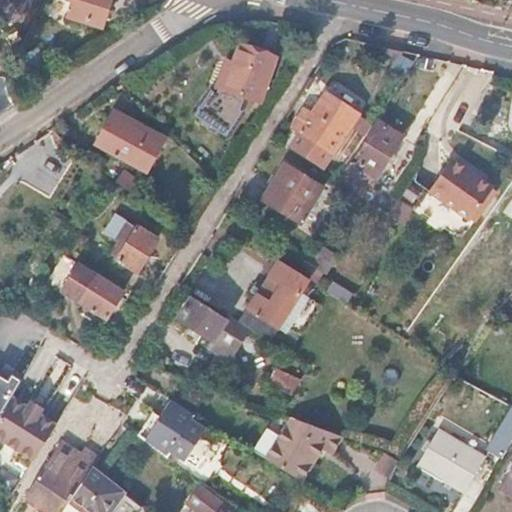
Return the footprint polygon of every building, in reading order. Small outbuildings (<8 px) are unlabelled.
[(0,0),(0,14),(5,23),(36,4),(33,0),(0,0)] [(73,0),(69,14),(102,25),(110,0),(73,0)] [(274,54),(240,43),(231,66),(224,64),(218,83),(260,97),(274,54)] [(42,83),(56,74),(39,47),(25,56),(42,83)] [(298,131),(290,147),(324,168),(359,115),(325,93),(310,112),(303,108),(291,126),(298,131)] [(113,113),(95,144),(128,161),(144,131),(113,113)] [(377,120),(352,162),(376,178),(381,171),(403,136),(377,120)] [(433,189),(473,216),(494,183),(453,155),(433,189)] [(376,178),(352,162),(338,182),(363,198),(376,178)] [(284,164),(262,200),(298,221),(320,187),(284,164)] [(116,184),(131,194),(138,184),(123,173),(116,184)] [(408,212),(395,204),(389,214),(402,222),(408,212)] [(119,215),(108,234),(119,241),(110,255),(136,269),(155,238),(119,215)] [(50,242),(66,252),(77,233),(51,216),(41,236),(50,242)] [(41,236),(33,249),(43,255),(50,242),(41,236)] [(305,261),(325,274),(335,257),(315,242),(305,261)] [(276,259),(247,307),(277,324),(307,279),(276,259)] [(121,291),(90,271),(83,267),(67,293),(106,317),(121,291)] [(332,281),(327,293),(348,303),(354,290),(332,281)] [(230,359),(249,327),(228,313),(224,318),(190,296),(177,317),(212,338),(209,346),(230,359)] [(28,365),(14,357),(0,381),(0,397),(7,402),(28,365)] [(266,383),(290,395),(300,380),(274,368),(266,383)] [(27,403),(13,395),(10,399),(0,415),(0,437),(34,459),(55,424),(57,422),(41,412),(40,405),(34,401),(27,403)] [(137,431),(165,453),(169,446),(183,456),(190,446),(200,453),(208,441),(198,434),(204,425),(189,415),(191,412),(171,399),(159,415),(153,411),(137,431)] [(475,403),(482,433),(498,429),(491,399),(475,403)] [(277,464),(304,482),(324,450),(334,457),(347,437),(287,416),(263,456),(277,464)] [(437,428),(415,464),(463,492),(484,458),(437,428)] [(23,497),(45,511),(61,511),(81,482),(89,469),(93,463),(99,455),(84,447),(79,452),(61,440),(23,497)] [(391,477),(397,459),(384,454),(377,473),(391,477)] [(111,506),(122,486),(113,479),(104,472),(93,463),(89,469),(81,482),(92,492),(81,506),(85,510),(83,511),(107,511),(112,507),(111,506)] [(111,463),(104,472),(113,479),(120,471),(111,463)] [(511,466),(500,486),(511,493),(511,466)] [(236,511),(238,510),(209,487),(190,511),(236,511)]
